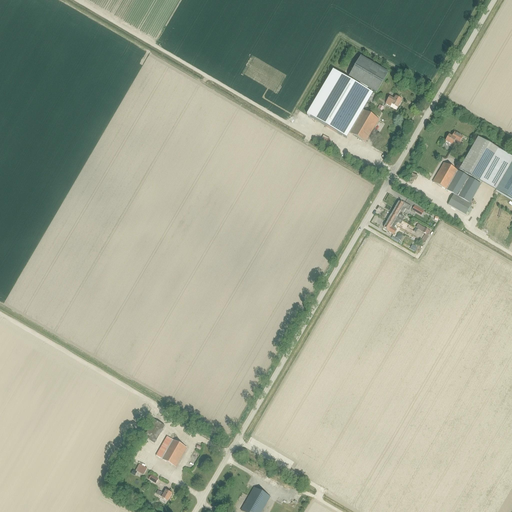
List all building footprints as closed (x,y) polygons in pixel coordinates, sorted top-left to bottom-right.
[(356,66),(349,78),(360,85),(368,89),(376,94),(388,74),(361,58),(358,62),(356,60),(353,65),(356,66)] [(333,71),(307,116),(346,139),(350,133),(363,111),(372,95),(367,91),(368,89),(360,85),(359,87),(333,71)] [(397,108),(402,100),(395,96),(394,99),(390,97),(387,100),(391,103),(391,104),(397,108)] [(379,120),(363,111),(350,133),(365,142),(379,120)] [(445,141),(452,145),(455,140),(459,143),(463,137),(455,132),(452,136),(449,134),(445,141)] [(478,137),(459,170),(482,183),(500,150),(491,145),(493,142),(488,140),(487,143),(478,137)] [(511,160),(495,190),(511,200),(511,160)] [(444,163),(433,182),(446,189),(446,190),(454,194),(448,205),(465,215),(471,204),(470,203),(481,184),(457,170),(444,163)] [(399,201),(395,208),(400,211),(403,213),(406,208),(408,210),(410,208),(411,206),(403,202),(402,203),(399,201)] [(424,212),(414,206),(412,210),(421,216),(424,212)] [(395,208),(391,214),(396,218),(399,219),(403,221),(404,219),(398,215),(400,211),(395,208)] [(391,214),(387,221),(396,226),(398,223),(401,225),(403,221),(399,219),(396,218),(391,214)] [(387,221),(383,227),(394,234),(396,230),(394,229),(396,226),(387,221)] [(425,235),(428,236),(431,232),(425,228),(422,233),(426,235),(425,235)] [(155,444),(164,426),(154,420),(144,438),(155,444)] [(161,459),(172,440),(167,437),(156,456),(161,459)] [(172,440),(161,459),(176,467),(186,448),(172,440)] [(139,464),(135,471),(144,476),(148,468),(144,467),(145,465),(142,464),(142,465),(139,464)] [(151,475),(149,480),(155,484),(158,479),(151,475)] [(260,511),(269,497),(254,488),(241,511),(242,511),(260,511)] [(160,492),(158,495),(162,497),(161,497),(168,501),(172,494),(165,490),(163,494),(160,492)]
